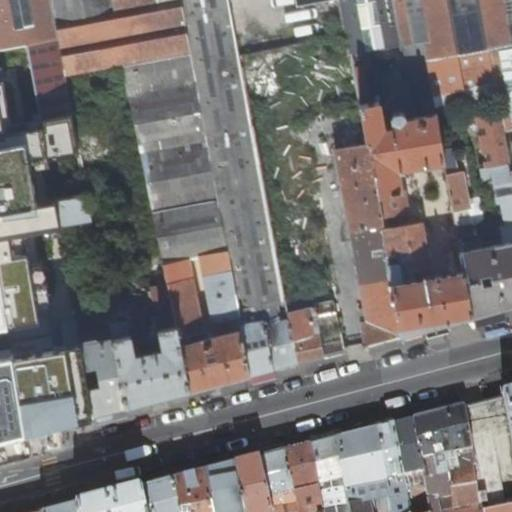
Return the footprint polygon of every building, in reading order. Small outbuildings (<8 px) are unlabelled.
[(112,0),(115,10),(55,20),(51,0),(0,0),(0,49),(28,44),(42,119),(73,113),(66,75),(124,65),(191,52),(181,0),(112,0)] [(51,0),(55,20),(115,10),(112,0),(51,0)] [(263,309),(268,308),(287,304),(260,161),(252,123),(228,0),(181,0),(191,52),(228,250),(250,374),(277,367),(298,362),(290,318),(272,322),(266,324),(263,309)] [(339,0),(350,54),(351,53),(385,48),(402,112),(406,114),(407,119),(437,113),(435,106),(433,92),(427,61),(427,58),(424,41),(401,45),(393,0),(339,0)] [(489,47),(511,42),(511,0),(393,0),(401,45),(424,41),(427,58),(489,47)] [(501,112),(504,128),(511,126),(511,42),(489,48),(495,81),(498,95),(501,112)] [(433,92),(495,81),(489,48),(427,61),(433,92)] [(128,319),(111,323),(114,338),(127,407),(161,398),(190,390),(163,264),(189,258),(200,256),(228,250),(191,52),(124,65),(158,241),(141,245),(149,286),(151,286),(162,342),(153,344),(154,350),(135,354),(128,319)] [(357,60),(353,61),(359,98),(369,96),(363,65),(359,66),(357,60)] [(294,62),(265,66),(271,106),(299,102),(294,62)] [(125,90),(121,69),(71,78),(75,99),(125,90)] [(495,81),(433,92),(435,106),(498,95),(495,81)] [(410,260),(390,264),(402,335),(415,331),(457,320),(473,316),(465,272),(416,280),(414,269),(431,266),(423,222),(417,222),(416,217),(398,220),(399,226),(390,227),(388,216),(409,213),(405,190),(403,190),(400,172),(403,168),(445,160),(437,113),(407,119),(406,114),(402,112),(394,113),(392,118),(393,127),(385,129),(379,125),(383,118),(379,101),(360,104),(365,128),(388,253),(409,250),(410,260)] [(110,110),(117,146),(135,143),(128,107),(110,110)] [(492,166),(494,179),(498,202),(504,201),(507,221),(511,219),(511,223),(502,226),(505,244),(482,248),(480,237),(459,241),(465,272),(473,316),(505,308),(511,305),(511,171),(510,161),(508,151),(504,128),(501,112),(480,116),(489,166),(492,166)] [(87,128),(76,130),(82,163),(100,159),(96,139),(95,139),(93,132),(87,128)] [(361,322),(364,345),(402,335),(390,264),(388,253),(365,128),(359,129),(362,144),(335,148),(366,320),(361,322)] [(27,141),(0,146),(0,281),(7,322),(35,318),(24,254),(13,255),(11,239),(61,230),(60,224),(56,200),(38,202),(27,141)] [(147,192),(138,142),(135,143),(117,146),(108,148),(119,198),(147,192)] [(492,166),(489,166),(479,168),(481,181),(494,179),(492,166)] [(465,171),(447,174),(457,226),(474,222),(465,171)] [(82,234),(94,232),(87,194),(56,200),(60,224),(80,221),(82,234)] [(203,330),(189,258),(163,264),(190,390),(219,383),(250,374),(228,250),(200,256),(212,316),(218,320),(230,318),(233,332),(203,339),(201,331),(203,330)] [(409,250),(388,253),(390,264),(410,260),(409,250)] [(334,301),(316,305),(318,321),(324,355),(345,350),(340,327),(340,328),(334,301)] [(311,322),(308,307),(288,311),(290,318),(298,362),(314,358),(324,355),(318,321),(311,322)] [(272,322),(268,308),(263,309),(266,324),(272,322)] [(114,338),(81,344),(82,349),(93,416),(114,410),(127,407),(114,338)] [(13,361),(25,433),(64,423),(93,416),(82,349),(13,361)] [(0,440),(25,433),(13,361),(13,359),(0,361),(0,440)] [(511,395),(503,398),(511,444),(511,395)] [(455,454),(472,450),(465,408),(437,416),(415,421),(427,493),(429,511),(439,511),(437,500),(453,496),(450,473),(458,471),(455,454)] [(420,494),(427,493),(415,421),(405,424),(394,427),(404,478),(416,474),(420,494)] [(386,483),(404,478),(394,427),(383,430),(377,431),(386,483)] [(358,490),(386,485),(386,483),(377,431),(354,437),(336,442),(349,511),(370,511),(368,504),(361,505),(358,490)] [(335,491),(339,511),(349,511),(336,442),(324,445),(312,448),(318,486),(326,484),(335,491)] [(314,511),(323,510),(318,486),(312,448),(301,451),(287,455),(296,505),(297,511),(314,511)] [(455,454),(458,471),(475,466),(472,450),(455,454)] [(283,511),(283,508),(296,505),(287,455),(273,459),(259,462),(269,511),(283,511)] [(245,511),(269,511),(259,462),(249,465),(237,468),(245,511)] [(439,511),(447,511),(482,505),(475,466),(458,471),(450,473),(453,496),(437,500),(439,511)] [(245,511),(237,468),(221,472),(204,476),(211,511),(245,511)] [(180,511),(211,511),(204,476),(195,479),(175,484),(180,511)] [(142,493),(145,511),(180,511),(175,484),(155,489),(142,493)] [(145,511),(142,493),(112,500),(78,509),(78,511),(145,511)] [(511,511),(511,500),(482,505),(483,511),(511,511)]
